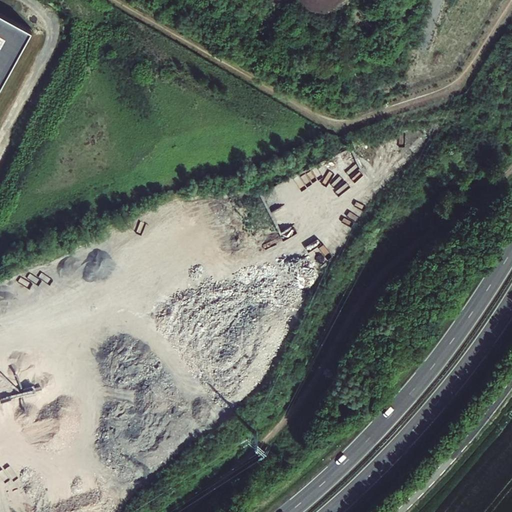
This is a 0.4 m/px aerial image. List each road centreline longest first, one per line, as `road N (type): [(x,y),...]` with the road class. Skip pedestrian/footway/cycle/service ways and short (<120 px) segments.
road 1 (trunk): [(511,251),(394,414),(291,511)]
road 2 (trunk): [(331,511),(415,429),(511,301)]
road 3 (tertiary): [(396,511),(511,377)]
